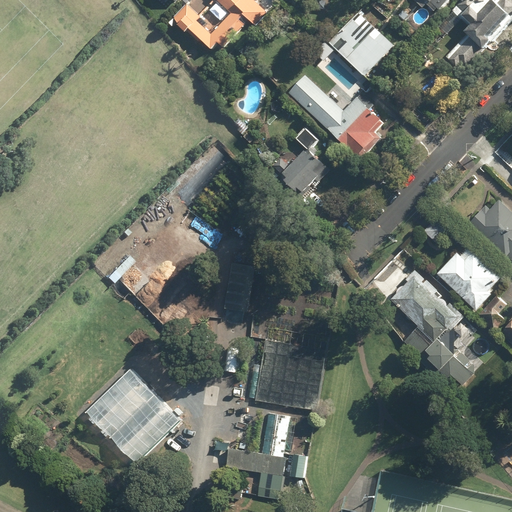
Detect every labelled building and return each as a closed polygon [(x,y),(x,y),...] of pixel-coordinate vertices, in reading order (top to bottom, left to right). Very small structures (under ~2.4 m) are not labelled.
[(215,33),(196,15),(193,12),(182,23),(190,31),(194,27),(215,48),(220,43),(226,48),(253,21),(258,27),(272,12),(259,0),(219,0),(233,14),(215,33)] [(437,12),(441,7),(444,10),(453,0),(417,0),(426,8),(430,5),(437,12)] [(479,1),(477,2),(475,0),(463,0),(454,9),(457,11),(445,22),(453,30),(467,17),(475,25),(469,30),(475,37),(452,59),(459,67),(464,62),(468,66),(487,49),(511,24),(511,0),(503,0),(502,2),(500,0),(496,0),(487,10),(479,1)] [(399,46),(360,11),(331,42),(370,78),(399,46)] [(336,53),(327,62),(362,96),(371,87),(336,53)] [(349,111),(308,74),(292,92),(352,146),(348,150),(359,160),(363,156),(382,135),(379,132),(388,122),(361,97),(349,111)] [(230,102),(221,91),(214,97),(223,108),(230,102)] [(245,135),(253,128),(244,118),(236,126),(245,135)] [(323,139),(311,128),(301,138),(312,149),(323,139)] [(334,169),(314,149),(294,168),(284,158),(277,165),(307,196),(334,169)] [(494,208),(489,203),(473,222),(511,256),(511,204),(503,197),(494,208)] [(440,215),(425,230),(439,243),(453,229),(440,215)] [(504,277),(471,246),(463,255),(458,250),(439,270),(480,309),(496,292),(492,290),(504,277)] [(233,260),(228,308),(251,311),(257,263),(233,260)] [(438,294),(442,290),(419,269),(393,297),(423,324),(405,343),(424,360),(432,367),(436,362),(464,388),(482,368),(461,349),(458,351),(457,350),(457,328),(458,326),(464,332),(471,324),(465,319),(469,315),(453,300),(449,305),(438,294)] [(502,310),(510,303),(500,293),(481,312),(500,330),(511,319),(502,310)] [(332,337),(274,326),(271,341),(251,337),(239,396),(318,411),(332,337)] [(232,445),(229,464),(265,469),(261,496),(280,499),(287,454),(232,445)] [(296,454),(293,474),(307,477),(310,456),(296,454)] [(361,475),(347,493),(345,508),(368,511),(371,511),(377,478),(361,475)]
